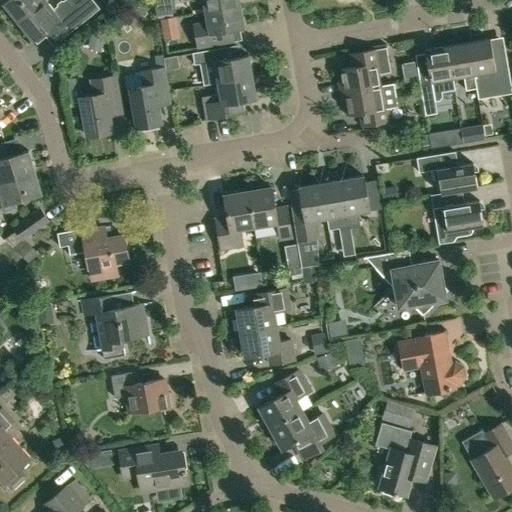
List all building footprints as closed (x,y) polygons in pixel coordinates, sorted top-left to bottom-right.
[(19,23),(47,1),(45,0),(9,0),(4,4),(19,23)] [(48,37),(57,30),(64,39),(101,10),(92,0),(68,0),(55,11),(47,1),(19,23),(34,42),(36,41),(38,43),(47,36),(48,37)] [(175,0),(160,0),(162,11),(177,9),(175,0)] [(191,0),(192,2),(204,0),(206,13),(241,7),(239,0),(191,0)] [(198,49),(225,44),(235,43),(233,31),(244,29),(241,7),(206,13),(208,24),(194,26),(198,49)] [(168,32),(182,30),(181,13),(167,14),(168,32)] [(506,54),(494,56),(491,40),(469,43),(477,90),(478,96),(482,99),(497,96),(500,92),(499,87),(511,85),(506,54)] [(477,90),(469,43),(448,47),(453,79),(464,77),(467,92),(477,90)] [(448,47),(426,51),(431,79),(420,81),(426,115),(437,113),(435,101),(440,100),(443,96),(442,93),(455,90),(453,79),(448,47)] [(344,84),(339,85),(341,94),(381,87),(379,75),(391,73),(387,49),(379,50),(350,55),(352,68),(342,70),(344,84)] [(253,78),(249,56),(214,62),(212,50),(193,53),(195,66),(200,65),(204,87),(219,84),(253,78)] [(131,89),(137,128),(161,124),(159,107),(174,105),(167,67),(123,74),(126,89),(131,89)] [(109,106),(122,104),(117,77),(92,81),(94,96),(81,99),(87,137),(113,133),(109,106)] [(257,100),(253,78),(219,84),(220,95),(202,98),(206,121),(234,116),(234,115),(244,113),(242,103),(257,100)] [(381,87),(341,94),(342,103),(348,102),(350,116),(360,114),(362,128),(392,122),(389,108),(397,107),(393,85),(381,87)] [(484,126),(485,134),(493,133),(492,124),(484,126)] [(483,125),(471,127),(473,141),(485,139),(483,125)] [(439,146),(437,134),(429,136),(431,148),(439,146)] [(0,183),(35,173),(29,152),(2,159),(0,151),(0,183)] [(425,158),(417,159),(419,174),(428,172),(438,171),(442,195),(463,192),(478,189),(474,164),(459,167),(456,153),(425,158)] [(18,209),(16,203),(42,195),(35,173),(0,183),(0,189),(1,194),(0,194),(0,210),(6,213),(18,209)] [(343,181),(352,230),(361,228),(358,214),(379,210),(377,198),(368,200),(365,177),(343,181)] [(329,230),(339,228),(344,257),(356,255),(352,230),(343,181),(321,184),(327,219),(329,230)] [(327,219),(321,184),(289,190),(298,243),(319,239),(316,221),(327,219)] [(248,193),(254,227),(277,224),(280,240),(293,238),(288,208),(276,210),(273,189),(248,193)] [(442,195),(432,196),(434,210),(440,245),(455,243),(458,238),(471,236),(474,232),(473,228),(484,227),(480,202),(465,204),(463,192),(442,195)] [(254,227),(248,193),(224,197),(228,219),(216,221),(221,250),(244,246),(241,230),(254,227)] [(24,241),(50,222),(41,209),(14,228),(24,241)] [(70,256),(86,253),(91,281),(119,276),(117,264),(129,262),(125,236),(108,239),(105,226),(58,235),(61,248),(69,247),(70,256)] [(37,253),(27,243),(19,251),(29,261),(37,253)] [(0,285),(28,265),(15,249),(0,259),(0,285)] [(414,306),(424,316),(438,302),(447,301),(446,295),(449,292),(444,287),(440,261),(412,266),(410,252),(411,251),(411,250),(364,258),(364,260),(367,259),(396,288),(399,309),(414,306)] [(317,266),(301,268),(304,283),(320,281),(317,266)] [(291,310),(287,289),(248,296),(250,308),(238,310),(242,334),(277,328),(274,313),(291,310)] [(123,340),(149,336),(144,305),(115,310),(113,296),(82,301),(85,316),(97,314),(105,360),(126,357),(123,340)] [(51,318),(50,306),(38,307),(40,323),(48,322),(51,318)] [(293,338),(279,341),(277,328),(242,334),(246,358),(269,354),(271,366),(295,362),(293,350),(295,349),(293,338)] [(428,394),(456,389),(456,388),(461,387),(464,383),(466,378),(467,373),(465,368),(461,364),(456,362),(451,362),(445,333),(417,339),(418,341),(400,344),(405,370),(423,367),(428,394)] [(260,407),(272,429),(303,412),(296,400),(311,392),(299,371),(273,385),(279,397),(260,407)] [(130,414),(170,407),(165,380),(135,386),(132,374),(112,377),(116,399),(128,397),(130,414)] [(23,468),(31,461),(5,433),(12,426),(0,412),(0,477),(6,484),(12,491),(29,476),(23,468)] [(309,423),(303,412),(272,429),(284,450),(295,444),(304,461),(324,450),(321,445),(336,437),(323,414),(309,423)] [(395,493),(394,494),(398,495),(398,494),(407,496),(412,478),(426,482),(437,447),(410,439),(412,432),(383,424),(376,446),(392,450),(388,465),(382,468),(385,475),(381,490),(385,491),(385,490),(395,493)] [(495,499),(511,489),(511,467),(506,456),(511,452),(511,443),(501,425),(485,435),(493,448),(473,460),(495,499)] [(113,447),(90,453),(95,471),(118,465),(113,447)] [(187,486),(185,475),(187,475),(186,469),(184,469),(182,456),(151,461),(149,447),(120,452),(125,479),(140,477),(143,493),(159,490),(161,500),(180,497),(178,487),(187,486)] [(103,511),(102,511),(78,511),(84,507),(68,488),(46,505),(51,511),(103,511)]
